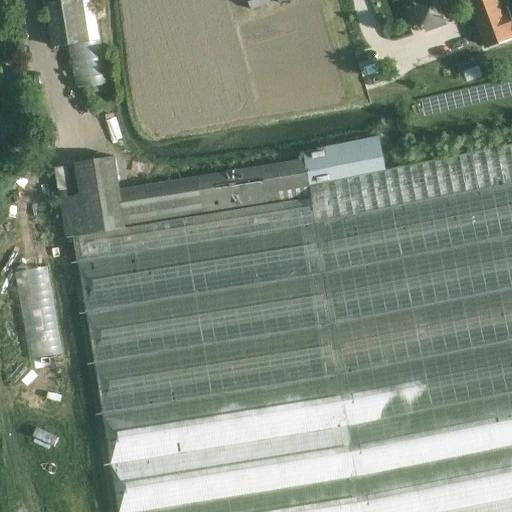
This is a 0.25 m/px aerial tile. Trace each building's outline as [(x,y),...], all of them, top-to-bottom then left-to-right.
[(47,3),(53,47),(89,41),(82,0),(57,0),(58,1),(47,3)] [(268,0),(247,0),(251,10),(270,3),(268,0)] [(408,7),(415,27),(421,24),(422,26),(444,18),(443,16),(450,13),(445,0),(423,0),(414,3),(415,5),(408,7)] [(476,0),(472,2),(470,2),(471,4),(473,10),(486,46),(511,36),(511,26),(502,0),(476,0)] [(79,193),(58,196),(64,238),(72,236),(117,511),(511,511),(511,143),(385,168),(378,135),(302,151),(304,159),(119,188),(114,156),(73,162),(79,193)] [(68,165),(54,167),(58,192),(72,190),(68,165)] [(28,357),(62,352),(48,265),(15,270),(28,357)]
